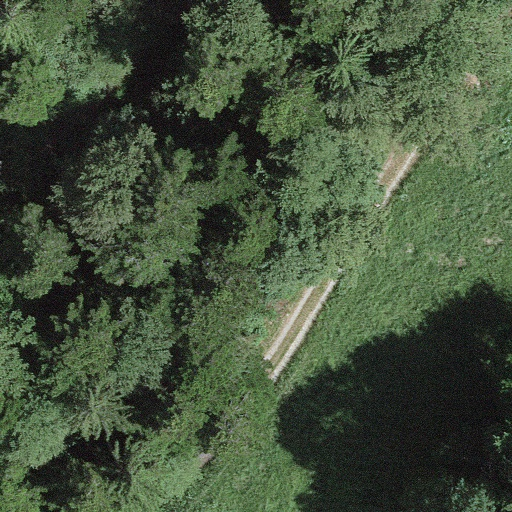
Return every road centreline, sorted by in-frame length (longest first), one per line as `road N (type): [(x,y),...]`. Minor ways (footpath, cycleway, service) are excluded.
road 1 (track): [(500,0),(261,351)]
road 2 (track): [(0,177),(96,103),(190,0)]
road 3 (track): [(122,511),(261,351)]
